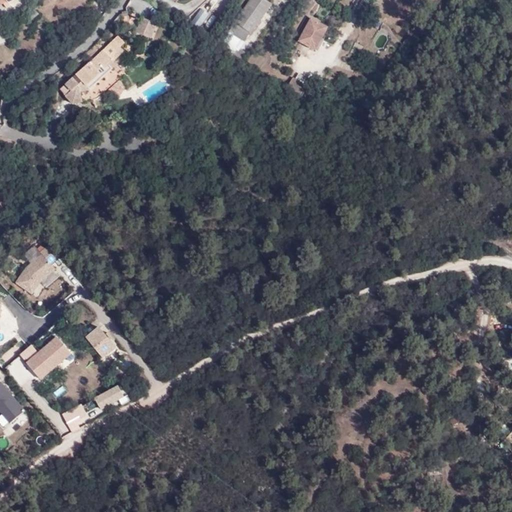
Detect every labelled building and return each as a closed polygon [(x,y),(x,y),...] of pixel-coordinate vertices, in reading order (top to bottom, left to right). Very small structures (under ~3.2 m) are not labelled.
[(104,0),(93,0),(87,9),(99,19),(107,9),(101,5),(104,0)] [(147,14),(152,4),(144,0),(131,0),(129,5),(147,14)] [(254,0),(237,24),(252,36),(274,7),(264,0),(254,0)] [(38,4),(11,27),(14,30),(16,33),(42,10),(38,4)] [(200,27),(208,12),(199,7),(191,22),(200,27)] [(309,17),(299,35),(303,38),(301,41),(317,50),(329,28),(309,17)] [(143,18),(138,32),(152,37),(157,23),(143,18)] [(14,30),(11,27),(8,24),(0,30),(6,37),(14,30)] [(246,45),(252,36),(237,24),(230,34),(246,45)] [(111,57),(121,47),(114,40),(76,75),(90,90),(97,83),(94,79),(100,74),(98,70),(103,65),(105,68),(109,64),(114,60),(111,57)] [(355,42),(350,52),(359,56),(364,46),(355,42)] [(127,54),(121,47),(111,57),(114,60),(109,64),(112,68),(127,54)] [(94,79),(97,83),(103,77),(100,74),(94,79)] [(60,89),(74,104),(84,102),(82,91),(90,90),(76,75),(60,89)] [(294,78),(288,89),(301,97),(307,86),(294,78)] [(109,90),(117,99),(128,88),(121,80),(109,90)] [(45,240),(15,283),(38,299),(58,271),(51,267),(61,251),(45,240)] [(100,324),(85,332),(101,359),(115,350),(100,324)] [(55,333),(37,349),(31,342),(18,354),(39,378),(71,351),(55,333)] [(0,414),(7,422),(24,408),(0,380),(0,414)] [(99,408),(112,402),(114,406),(128,400),(121,383),(93,394),(99,408)] [(0,425),(3,428),(14,418),(20,425),(29,416),(22,409),(8,422),(0,413),(0,425)] [(0,448),(9,446),(8,436),(0,437),(0,448)]
